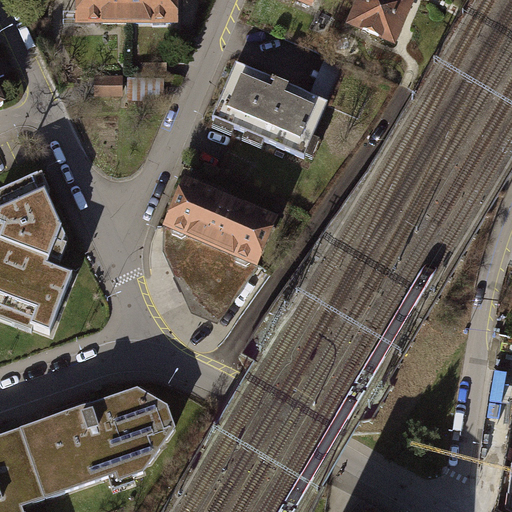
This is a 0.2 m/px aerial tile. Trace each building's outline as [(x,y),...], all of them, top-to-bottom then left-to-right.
[(171,24),(171,0),(74,0),(74,23),(129,24),(171,24)] [(359,0),(348,25),(389,42),(406,2),(402,0),(359,0)] [(232,65),(209,120),(301,158),(324,104),(278,85),(232,65)] [(95,76),(95,97),(123,97),(123,76),(95,76)] [(128,78),(128,101),(165,101),(165,78),(128,78)] [(162,225),(165,226),(255,265),(276,216),(242,202),(229,196),(184,176),(162,225)] [(0,320),(54,340),(74,276),(50,267),(52,259),(62,263),(69,242),(41,179),(9,193),(0,216),(0,320)] [(255,265),(165,226),(163,252),(191,312),(204,317),(217,323),(259,266),(255,265)] [(0,438),(0,511),(26,511),(25,508),(120,476),(122,482),(146,474),(179,430),(171,407),(141,390),(98,405),(0,438)] [(511,416),(500,496),(511,498),(511,416)]
